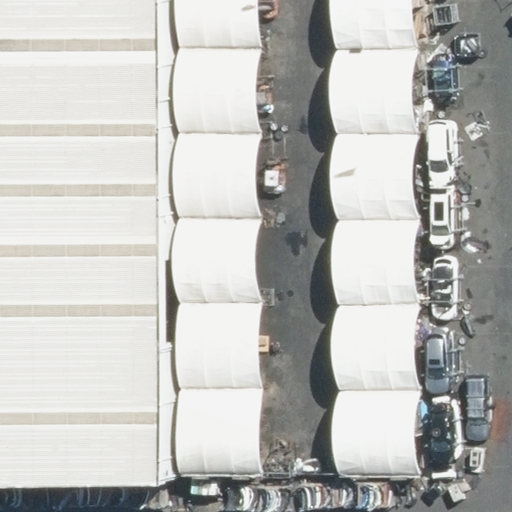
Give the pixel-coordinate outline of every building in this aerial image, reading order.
[(167,0),(0,0),(0,477),(173,476),(167,0)] [(182,0),(182,50),(273,51),(273,0),(182,0)] [(424,0),(338,0),(338,47),(424,48),(424,0)] [(424,48),(338,47),(337,130),(423,131),(424,48)] [(182,136),(273,137),(273,51),(182,50),(182,136)] [(423,131),(337,130),(336,219),(422,220),(423,131)] [(182,223),(273,223),(273,137),(182,136),(182,223)] [(422,220),(336,219),(335,306),(421,307),(422,220)] [(182,301),(273,301),(273,223),(182,223),(182,301)] [(182,393),(272,394),(273,301),(182,301),(182,393)] [(421,307),(335,306),(334,393),(420,394),(421,307)] [(272,394),(182,393),(181,469),(272,469),(272,394)] [(420,394),(334,393),(333,479),(419,480),(420,394)]
